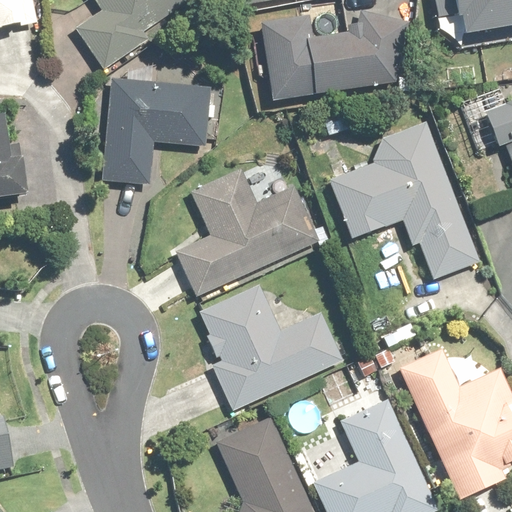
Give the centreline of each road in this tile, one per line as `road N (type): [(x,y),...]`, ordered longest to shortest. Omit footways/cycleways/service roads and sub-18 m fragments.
road 1 (residential): [(85,309),(119,312),(139,339),(114,485)]
road 2 (residential): [(114,485),(58,356),(62,328),(85,309)]
